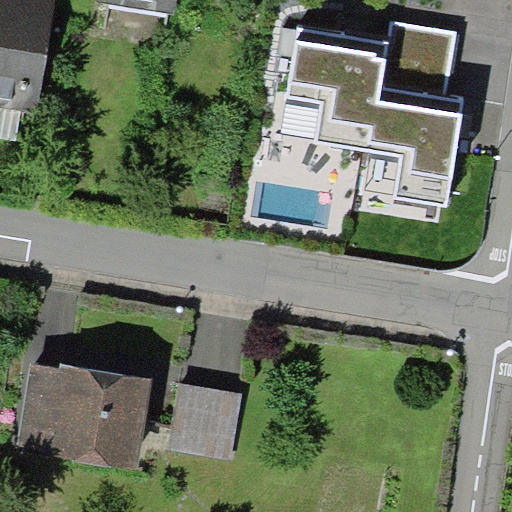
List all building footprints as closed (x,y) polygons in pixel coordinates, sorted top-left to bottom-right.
[(0,0),(0,100),(39,106),(54,0),(0,0)] [(385,0),(374,0),(368,47),(422,55),(436,57),(443,9),(385,0)] [(301,145),(407,161),(422,55),(368,47),(292,36),(284,90),(309,94),(301,145)] [(36,343),(21,434),(140,452),(154,361),(36,343)] [(245,391),(175,384),(168,452),(238,459),(245,391)]
